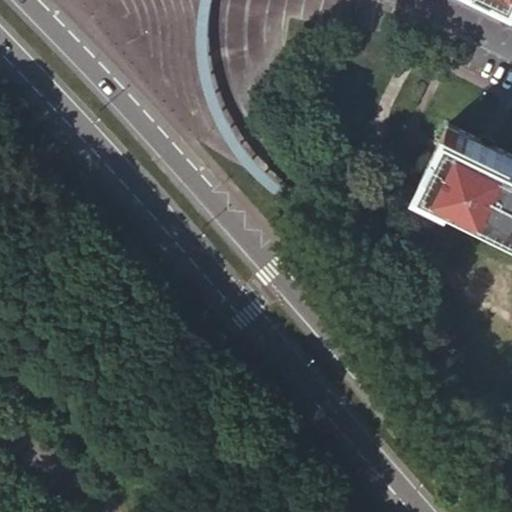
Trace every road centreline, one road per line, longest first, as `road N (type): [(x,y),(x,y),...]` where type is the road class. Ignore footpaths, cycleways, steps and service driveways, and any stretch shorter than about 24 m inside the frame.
road 1 (tertiary): [(485,511),(213,195),(25,0)]
road 2 (tertiary): [(0,40),(420,511)]
